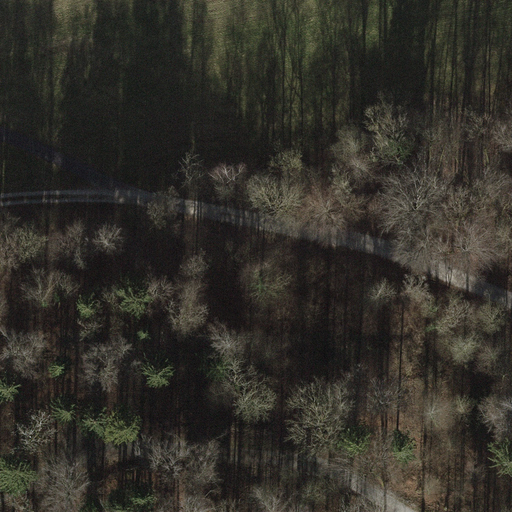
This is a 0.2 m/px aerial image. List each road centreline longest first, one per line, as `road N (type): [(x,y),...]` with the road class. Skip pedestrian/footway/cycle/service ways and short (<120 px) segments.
road 1 (track): [(404,511),(337,470),(194,442),(41,467),(0,490)]
road 2 (track): [(511,294),(303,228),(150,199)]
road 3 (track): [(150,199),(78,159),(0,132)]
road 4 (track): [(150,199),(0,208)]
